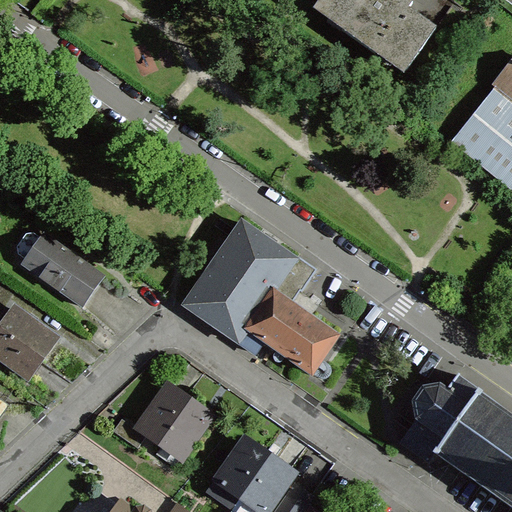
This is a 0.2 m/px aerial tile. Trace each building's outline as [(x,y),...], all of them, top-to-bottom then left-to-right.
[(320,0),(317,5),(342,23),(345,25),(342,29),(376,53),(379,49),(406,69),(436,28),(408,8),(412,2),(409,0),(320,0)] [(511,61),(494,85),(511,97),(511,61)] [(511,103),(473,157),(511,188),(511,103)] [(256,352),(265,339),(301,365),(295,374),(305,381),(327,396),(333,388),(346,398),(376,355),(363,346),(349,336),(346,341),(337,335),(299,309),(274,291),(295,259),(242,223),(186,304),(239,342),(239,341),(256,352)] [(19,253),(27,259),(41,238),(34,232),(27,233),(18,246),(19,253)] [(41,238),(27,259),(23,263),(83,306),(94,290),(104,276),(82,261),(72,262),(70,252),(44,234),(41,238)] [(12,308),(0,324),(0,354),(31,377),(45,357),(57,340),(12,308)] [(511,415),(481,393),(482,393),(479,391),(480,389),(458,374),(448,390),(441,384),(423,387),(414,401),(416,419),(417,419),(402,441),(429,460),(434,452),(437,455),(438,454),(511,506),(511,415)] [(190,430),(203,411),(188,401),(168,387),(141,426),(165,442),(182,455),(197,434),(190,430)] [(0,397),(0,408),(5,412),(10,405),(0,397)] [(209,416),(203,411),(190,430),(197,434),(209,416)] [(122,418),(114,430),(138,447),(147,435),(122,418)] [(182,455),(165,442),(157,453),(175,465),(182,455)] [(246,442),(220,478),(237,490),(246,497),(265,510),(291,473),(268,457),(246,442)] [(237,490),(220,478),(212,490),(229,502),(233,496),(237,490)] [(277,511),(297,511),(309,496),(296,487),(277,511)] [(237,490),(233,496),(242,503),(246,497),(237,490)] [(263,511),(265,510),(246,497),(242,503),(235,511),(263,511)] [(131,511),(120,503),(113,511),(148,511),(142,508),(135,511),(131,511)] [(191,511),(180,503),(173,511),(191,511)]
